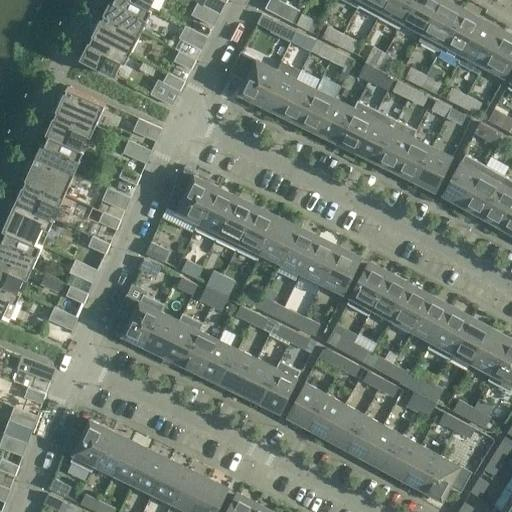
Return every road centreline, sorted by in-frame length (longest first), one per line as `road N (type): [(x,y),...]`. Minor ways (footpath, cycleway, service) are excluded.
road 1 (residential): [(511,285),(177,116)]
road 2 (residential): [(361,511),(71,359)]
road 3 (residential): [(71,359),(177,116)]
road 4 (residential): [(15,511),(71,359)]
road 5 (residential): [(177,116),(241,0)]
